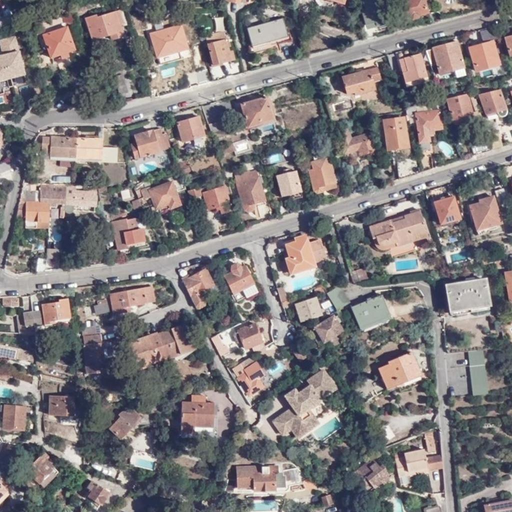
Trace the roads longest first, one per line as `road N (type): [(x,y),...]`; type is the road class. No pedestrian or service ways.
road 1 (residential): [(0,256),(28,132),(42,117),(128,114),(511,10)]
road 2 (residential): [(452,511),(432,297),(411,282),(355,293)]
road 3 (residential): [(251,238),(511,155)]
road 4 (residential): [(0,288),(166,265),(251,238)]
